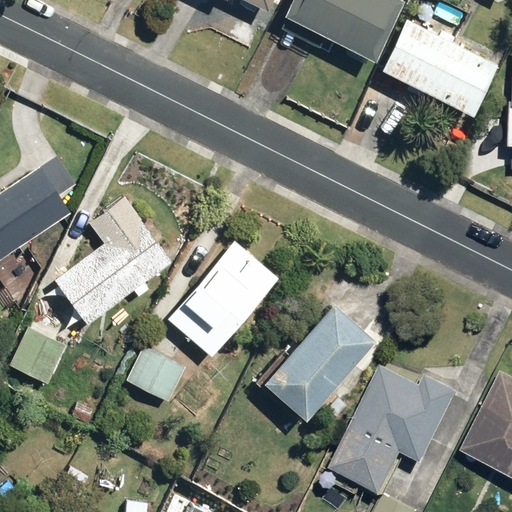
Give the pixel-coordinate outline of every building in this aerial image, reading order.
[(264,0),(231,0),(258,13),(264,0)] [(396,1),(393,0),(281,0),(273,15),(364,63),(396,1)] [(489,63),(398,19),(373,72),(463,116),(489,63)] [(71,185),(48,157),(0,189),(0,260),(67,216),(54,197),(71,185)] [(169,261),(119,196),(82,223),(98,243),(48,280),(82,326),(169,261)] [(271,279),(228,242),(161,318),(204,355),(271,279)] [(366,340),(324,303),(254,385),(296,421),(366,340)] [(61,347),(20,329),(4,365),(45,383),(61,347)] [(181,366),(136,343),(118,379),(163,401),(181,366)] [(450,396),(376,363),(328,468),(378,490),(396,451),(420,461),(450,396)] [(511,381),(497,374),(458,449),(511,476),(511,381)] [(415,511),(382,494),(372,511),(415,511)] [(141,511),(142,501),(122,500),(120,511),(141,511)]
